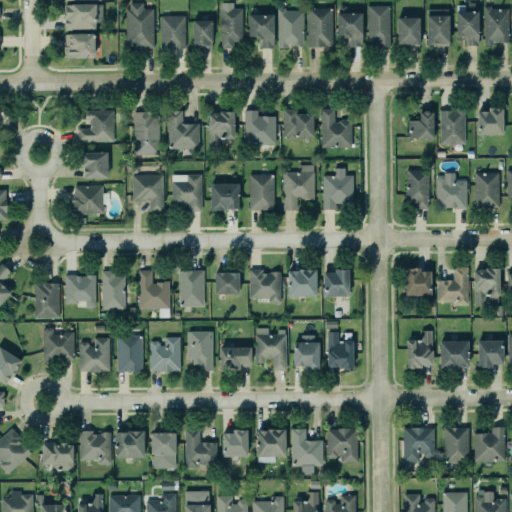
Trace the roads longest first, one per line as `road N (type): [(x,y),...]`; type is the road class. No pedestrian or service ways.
road 1 (residential): [(511,77),(0,81)]
road 2 (residential): [(42,401),(511,397)]
road 3 (residential): [(374,79),(376,511)]
road 4 (residential): [(38,172),(38,243),(375,239)]
road 5 (residential): [(375,239),(511,238)]
